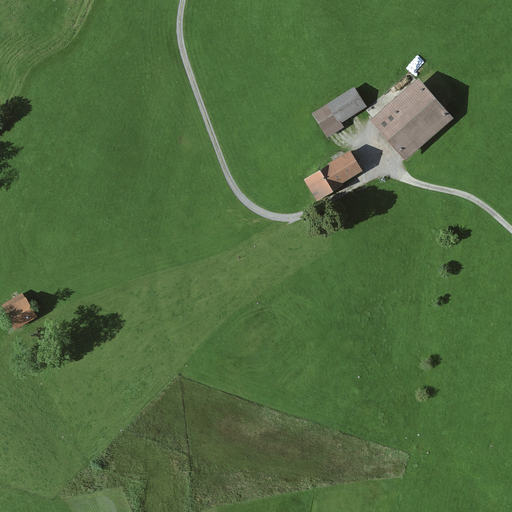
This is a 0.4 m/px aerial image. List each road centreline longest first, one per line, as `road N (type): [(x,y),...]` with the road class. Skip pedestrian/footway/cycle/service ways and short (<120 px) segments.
road 1 (track): [(184,0),(180,42),(224,172),(261,214),(301,221),(361,180)]
road 2 (track): [(301,221),(224,260),(56,313)]
